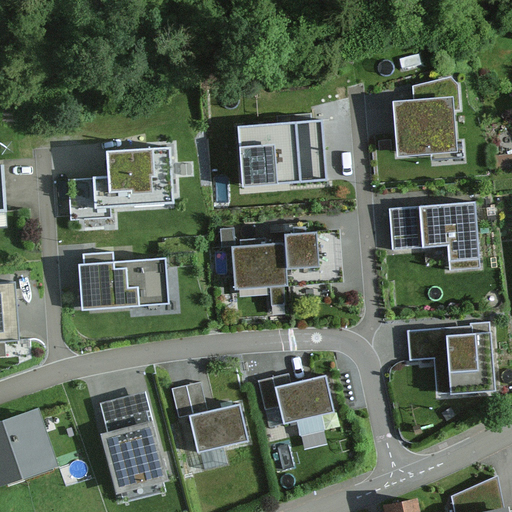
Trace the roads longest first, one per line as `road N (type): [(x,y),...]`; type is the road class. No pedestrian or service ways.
road 1 (residential): [(396,483),(356,343),(328,337),(146,351),(0,392)]
road 2 (residential): [(511,428),(396,483)]
